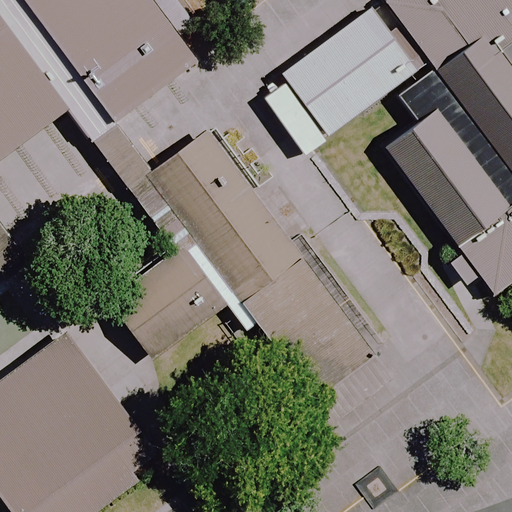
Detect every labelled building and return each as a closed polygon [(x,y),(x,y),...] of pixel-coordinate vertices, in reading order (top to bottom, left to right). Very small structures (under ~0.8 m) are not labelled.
[(0,0),(0,163),(63,117),(88,151),(100,143),(200,69),(148,0),(0,0)] [(511,0),(385,0),(378,5),(431,76),(395,103),(413,127),(379,152),(489,299),(511,282),(511,0)] [(408,74),(360,8),(280,67),(329,133),(408,74)] [(397,366),(214,121),(149,169),(332,414),(397,366)] [(219,305),(175,246),(104,298),(148,357),(219,305)] [(81,511),(155,458),(65,337),(0,385),(0,487),(18,511),(81,511)]
